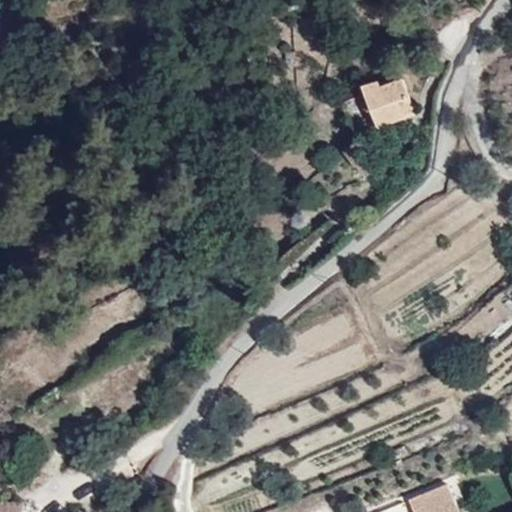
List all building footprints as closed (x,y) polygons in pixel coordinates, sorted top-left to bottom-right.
[(388,123),(423,106),(407,74),(372,90),(388,123)] [(384,128),(350,144),(371,182),(401,165),(393,149),(396,148),(384,128)] [(108,427),(135,418),(130,404),(103,414),(108,427)] [(422,511),(434,511),(464,498),(457,483),(417,501),(422,511)] [(392,511),(471,511),(464,498),(434,511),(422,511),(417,501),(392,511)]
